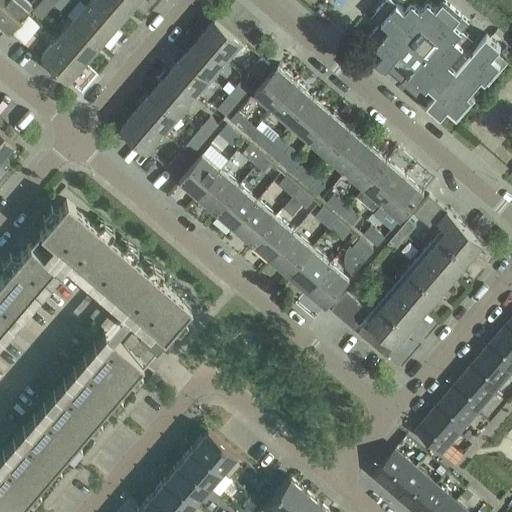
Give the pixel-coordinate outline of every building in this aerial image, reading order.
[(30,3),(26,0),(0,0),(0,23),(7,29),(30,3)] [(47,0),(40,0),(29,12),(38,20),(52,4),(47,0)] [(88,0),(87,2),(113,25),(129,7),(121,0),(88,0)] [(382,20),(367,37),(376,44),(369,52),(386,67),(387,66),(393,59),(401,65),(400,66),(402,68),(403,67),(409,72),(403,80),(402,81),(420,96),(427,88),(435,95),(428,103),(436,110),(441,115),(445,110),(456,120),(475,99),(468,93),(482,77),(489,83),(509,60),(497,50),(501,46),(488,34),(472,52),(463,45),(471,37),(462,30),(469,21),(444,0),(442,0),(436,7),(428,0),(421,8),(412,1),(405,10),(402,7),(394,0),(384,0),(373,13),(382,20)] [(71,20),(98,43),(113,25),(87,2),(71,20)] [(39,25),(28,15),(11,33),(23,43),(39,25)] [(199,35),(226,58),(242,40),(215,17),(199,35)] [(55,38),(82,61),(98,43),(71,20),(55,38)] [(184,54),(210,77),(226,58),(199,35),(184,54)] [(39,57),(66,80),(82,61),(55,38),(39,57)] [(210,77),(184,54),(168,72),(195,95),(210,77)] [(258,77),(270,63),(261,56),(249,70),(258,77)] [(254,90),(273,106),(295,79),(277,63),(254,90)] [(195,95),(168,72),(152,90),(179,113),(195,95)] [(229,93),(238,100),(250,87),(241,79),(229,93)] [(273,106),(291,122),(314,95),(295,79),(273,106)] [(179,113),(152,90),(137,108),(164,131),(179,113)] [(226,114),(238,100),(229,93),(218,107),(226,114)] [(332,110),(314,95),(291,122),(309,137),(332,110)] [(164,131),(137,108),(121,127),(148,150),(164,131)] [(252,121),(238,110),(231,118),(244,130),(252,121)] [(309,137),(327,153),(350,126),(332,110),(309,137)] [(198,129),(207,137),(219,123),(210,115),(198,129)] [(233,143),(240,135),(227,123),(219,132),(233,143)] [(350,126),(327,153),(346,169),(369,142),(350,126)] [(0,128),(0,157),(14,141),(0,128)] [(195,151),(207,137),(198,129),(186,143),(195,151)] [(254,138),(267,150),(274,141),(261,129),(254,138)] [(267,150),(281,162),(289,153),(274,141),(267,150)] [(203,151),(180,178),(198,194),(221,167),(229,158),(210,142),(203,151)] [(346,169),(364,184),(387,158),(369,142),(346,169)] [(242,151),(256,163),(264,155),(250,143),(242,151)] [(178,152),(166,166),(175,174),(187,160),(178,152)] [(272,162),(264,155),(256,163),(264,170),(272,162)] [(365,185),(357,195),(373,208),(381,199),(382,200),(405,173),(387,158),(364,184),(365,185)] [(304,181),(311,172),(298,161),(290,169),(304,181)] [(198,194),(217,209),(240,182),(221,167),(198,194)] [(304,181),(318,193),(325,184),(311,172),(304,181)] [(382,200),(373,211),(392,227),(424,190),(424,189),(405,173),(382,200)] [(279,183),(293,194),(300,186),(286,174),(279,183)] [(240,182),(217,209),(235,225),(258,198),(240,182)] [(300,186),(293,194),(306,206),(314,198),(300,186)] [(334,192),(327,201),(340,212),(348,204),(334,192)] [(438,202),(429,194),(414,211),(423,219),(438,202)] [(235,225),(253,241),(276,214),(258,198),(235,225)] [(162,338),(190,306),(65,199),(38,231),(162,338)] [(447,209),(438,202),(423,219),(432,227),(437,221),(447,209)] [(348,204),(340,212),(354,224),(362,216),(348,204)] [(315,214),(329,226),(337,217),(323,205),(315,214)] [(427,251),(454,275),(484,241),(456,217),(447,209),(437,221),(446,229),(427,251)] [(276,214),(253,241),(271,256),(294,229),(276,214)] [(350,229),(337,217),(329,226),(343,238),(350,229)] [(409,217),(399,228),(407,234),(416,223),(409,217)] [(371,223),(363,232),(378,244),(385,236),(371,223)] [(397,245),(407,234),(399,228),(390,239),(397,245)] [(271,256),(290,272),(313,245),(294,229),(271,256)] [(346,256),(346,258),(346,260),(346,263),(347,265),(347,267),(348,269),(349,271),(351,273),(352,274),(366,258),(374,249),(359,237),(352,245),(350,244),(349,246),(348,248),(347,250),(347,252),(346,254),(346,256)] [(0,325),(53,263),(28,243),(0,275),(0,325)] [(331,261),(313,245),(290,272),(308,288),(331,261)] [(397,286),(425,309),(454,275),(427,251),(397,286)] [(350,277),(331,261),(308,288),(327,304),(350,277)] [(374,313),(368,320),(372,324),(377,328),(382,332),(386,336),(391,340),(395,344),(425,309),(397,286),(374,313)] [(346,290),(331,308),(340,315),(355,298),(346,290)] [(364,305),(355,298),(340,315),(349,322),(364,305)] [(364,305),(349,322),(355,328),(364,317),(368,320),(374,313),(364,305)] [(511,316),(502,327),(511,335),(511,316)] [(368,320),(359,331),(363,335),(372,324),(368,320)] [(372,324),(363,335),(368,339),(377,328),(372,324)] [(511,368),(511,335),(502,327),(485,348),(511,369),(511,368)] [(377,328),(368,339),(372,343),(382,332),(377,328)] [(382,332),(372,343),(377,347),(386,336),(382,332)] [(0,462),(0,511),(12,511),(141,362),(109,335),(0,462)] [(386,336),(377,347),(381,351),(391,340),(386,336)] [(391,340),(381,351),(386,355),(395,344),(391,340)] [(511,369),(485,348),(468,368),(494,390),(511,369)] [(494,390),(468,368),(451,388),(476,410),(494,390)] [(476,410),(451,388),(433,408),(459,430),(476,410)] [(459,430),(433,408),(416,429),(441,450),(459,430)] [(193,442),(194,442),(192,444),(229,475),(242,459),(206,428),(199,437),(198,436),(193,442)] [(463,433),(473,441),(477,436),(468,428),(463,433)] [(185,452),(180,457),(181,458),(179,460),(208,485),(221,470),(228,476),(229,475),(192,444),(185,452)] [(393,490),(415,465),(395,447),(373,472),(393,490)] [(166,475),(195,500),(208,485),(179,460),(172,468),(171,467),(167,473),(166,475)] [(441,463),(436,470),(441,474),(446,468),(441,463)] [(435,482),(415,465),(393,490),(413,507),(435,482)] [(152,491),(177,511),(184,511),(195,500),(166,475),(159,483),(158,483),(153,488),(154,489),(152,491)] [(257,511),(285,511),(305,490),(296,482),(297,482),(291,477),(291,478),(288,475),(257,511)] [(263,494),(271,484),(264,477),(256,487),(263,494)] [(418,511),(444,511),(455,499),(435,482),(413,507),(418,511)] [(473,492),(467,487),(462,493),(468,498),(473,492)] [(305,490),(285,511),(312,511),(320,503),(312,496),(312,495),(307,490),(306,491),(305,490)] [(146,511),(177,511),(152,491),(145,499),(145,498),(140,504),(141,504),(139,506),(146,511)] [(250,494),(242,503),(249,510),(257,500),(250,494)] [(469,511),(455,499),(444,511),(469,511)] [(320,503),(312,511),(330,511),(327,509),(328,508),(322,504),(320,503)]
